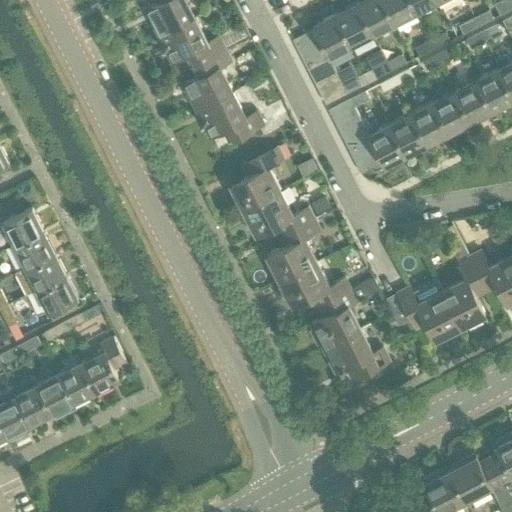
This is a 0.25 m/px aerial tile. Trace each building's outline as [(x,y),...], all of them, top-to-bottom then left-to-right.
[(194,17),(185,0),(154,0),(156,2),(145,8),(158,35),(194,17)] [(373,33),(395,22),(384,0),(360,0),(357,1),(373,33)] [(384,0),(395,22),(417,11),(410,0),(384,0)] [(410,0),(417,11),(439,0),(438,0),(410,0)] [(500,14),(511,8),(511,0),(499,0),(494,3),(500,14)] [(352,44),(373,33),(357,1),(336,12),(352,44)] [(478,25),(494,17),(489,9),(474,17),(478,25)] [(329,56),(352,44),(336,12),(313,24),(315,27),(320,38),(326,49),(329,56)] [(508,31),(511,28),(511,14),(503,19),(508,31)] [(189,66),(225,48),(219,36),(207,42),(194,17),(158,35),(171,60),(183,54),(189,66)] [(463,33),(478,25),(474,17),(459,25),(463,33)] [(486,39),(501,31),(496,23),(481,30),(486,39)] [(299,49),(320,38),(315,27),(294,38),(299,49)] [(470,47),(486,39),(481,30),(466,38),(470,47)] [(435,48),(450,40),(446,31),(430,39),(435,48)] [(305,60),(326,49),(320,38),(299,49),(305,60)] [(420,55),(435,48),(430,39),(415,47),(420,55)] [(448,47),(437,53),(442,61),(452,56),(448,47)] [(196,110),(232,91),(219,66),(231,60),(225,48),(189,66),(195,77),(183,83),(196,110)] [(331,59),(329,56),(326,49),(305,60),(310,71),(331,59)] [(392,69),(407,62),(403,53),(387,61),(392,69)] [(427,69),(442,61),(437,53),(422,60),(427,69)] [(511,59),(509,61),(506,54),(495,59),(499,66),(511,90),(511,59)] [(316,81),(337,70),(331,59),(310,71),(316,81)] [(376,77),(392,69),(387,61),(372,69),(376,77)] [(494,109),(511,100),(511,90),(499,66),(478,77),(494,109)] [(399,83),(414,76),(410,67),(394,75),(399,83)] [(321,91),(342,81),(337,70),(316,81),(321,91)] [(348,92),(363,84),(359,75),(343,83),(348,92)] [(384,91),(399,83),(394,75),(379,82),(384,91)] [(472,120),(494,109),(478,77),(455,88),(472,120)] [(348,92),(343,83),(342,81),(321,91),(326,102),(348,92)] [(451,131),(472,120),(455,88),(434,99),(451,131)] [(350,97),(354,106),(370,98),(366,89),(350,97)] [(232,91),(196,110),(210,136),(222,130),(227,141),(263,123),(257,111),(245,117),(232,91)] [(354,106),(350,97),(328,108),(334,119),(355,108),(354,106)] [(429,143),(451,131),(434,99),(412,110),(429,143)] [(340,130),(361,119),(355,108),(334,119),(340,130)] [(407,153),(429,143),(412,110),(391,121),(407,153)] [(367,130),(364,126),(361,119),(340,130),(345,141),(367,130)] [(391,121),(379,127),(375,120),(364,126),(367,130),(372,141),(377,151),(383,162),(384,165),(407,153),(391,121)] [(351,152),(372,141),(367,130),(345,141),(351,152)] [(356,162),(377,151),(372,141),(351,152),(356,162)] [(0,144),(0,176),(2,175),(0,170),(0,165),(9,161),(0,144)] [(268,165),(283,158),(277,145),(241,164),(247,174),(230,183),(243,208),(280,189),(268,165)] [(362,173),(383,162),(377,151),(356,162),(362,173)] [(307,205),(292,213),(280,189),(243,208),(255,233),(272,224),(278,235),(313,217),(307,205)] [(3,221),(0,222),(0,232),(2,236),(8,232),(14,244),(44,230),(32,206),(3,221)] [(304,237),(319,229),(313,217),(278,235),(284,246),(266,255),(279,280),(316,260),(304,237)] [(44,230),(14,244),(25,266),(26,266),(55,252),(44,230)] [(511,300),(511,253),(488,265),(480,250),(468,256),(486,292),(498,286),(506,303),(511,300)] [(25,266),(15,271),(20,281),(27,294),(37,289),(67,274),(55,252),(26,266),(25,266)] [(476,297),(486,292),(468,256),(457,261),(465,277),(441,289),(460,327),(485,314),(476,297)] [(343,277),(328,284),(316,260),(279,280),(292,304),(309,295),(315,307),(350,289),(343,277)] [(67,274),(37,289),(46,307),(48,311),(50,310),(54,319),(78,307),(74,298),(78,296),(76,292),(67,274)] [(348,305),(379,289),(373,277),(350,289),(315,307),(320,318),(310,323),(313,329),(310,330),(317,344),(320,342),(323,347),(360,328),(348,305)] [(409,286),(397,292),(410,319),(415,328),(426,322),(435,340),(460,327),(441,289),(435,278),(411,291),(409,286)] [(0,286),(0,306),(8,303),(0,286)] [(410,319),(397,292),(396,292),(384,298),(398,325),(410,319)] [(8,303),(0,306),(0,308),(9,326),(17,321),(8,303)] [(81,312),(62,322),(66,330),(86,320),(81,312)] [(62,322),(44,331),(49,339),(66,330),(62,322)] [(383,347),(373,352),(360,328),(323,347),(335,372),(346,367),(352,379),(390,360),(383,347)] [(37,334),(18,344),(23,353),(42,343),(37,334)] [(103,348),(81,359),(97,389),(119,378),(114,367),(126,361),(112,335),(99,341),(103,348)] [(18,344),(0,353),(0,354),(5,362),(23,353),(18,344)] [(81,359),(59,371),(74,401),(97,389),(81,359)] [(59,371),(37,382),(53,412),(56,417),(69,410),(67,405),(74,401),(59,371)] [(34,375),(12,386),(16,393),(15,393),(31,423),(53,412),(37,382),(34,375)] [(12,386),(0,392),(0,416),(9,434),(11,439),(25,432),(23,427),(31,423),(15,393),(16,393),(12,386)] [(0,416),(0,438),(9,434),(0,416)] [(511,436),(510,433),(495,441),(497,444),(495,445),(498,451),(489,455),(511,501),(511,436)] [(476,455),(474,456),(472,452),(457,460),(459,464),(449,469),(466,501),(491,487),(503,511),(511,511),(511,501),(489,455),(478,461),(476,455)] [(443,511),(466,501),(449,469),(440,474),(438,470),(423,477),(425,481),(424,482),(427,487),(415,493),(424,511),(443,511)]
